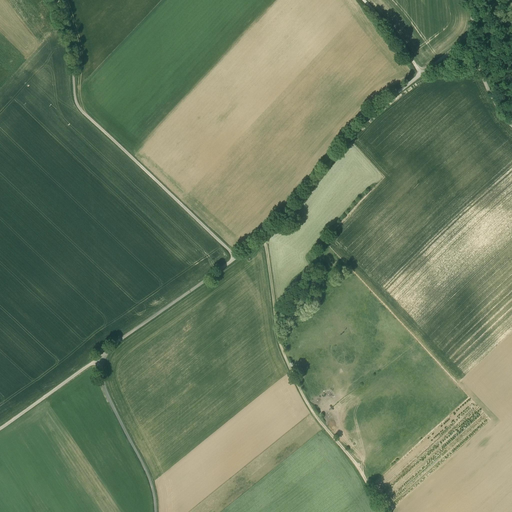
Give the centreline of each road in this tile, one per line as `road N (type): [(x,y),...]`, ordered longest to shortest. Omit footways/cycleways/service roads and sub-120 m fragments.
road 1 (unclassified): [(236,256),(78,107),(54,0)]
road 2 (track): [(263,237),(284,353),(308,404),(382,511)]
road 3 (unclassified): [(236,256),(296,205),(363,120),(421,73)]
road 4 (unclassified): [(100,356),(236,256)]
road 5 (unclassified): [(155,511),(100,356)]
road 6 (unclassified): [(0,429),(100,356)]
